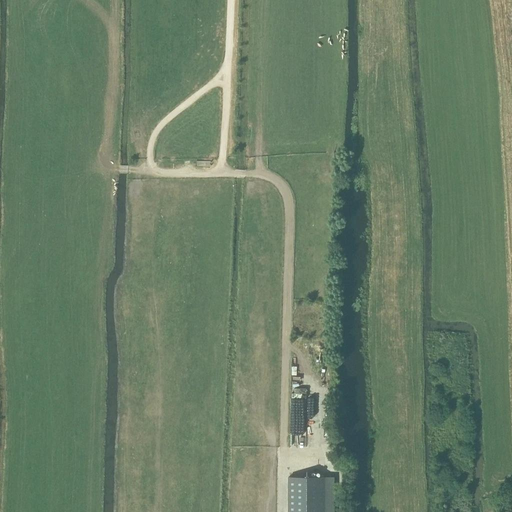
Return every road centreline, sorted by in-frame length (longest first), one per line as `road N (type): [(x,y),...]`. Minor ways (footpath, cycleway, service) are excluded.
road 1 (track): [(265,176),(281,185),(288,205),(283,448)]
road 2 (track): [(128,171),(104,159),(115,48),(106,19),(86,0)]
road 3 (track): [(223,174),(230,0)]
road 4 (track): [(128,171),(265,176),(257,149)]
road 5 (track): [(228,73),(161,125),(151,141),(152,171)]
